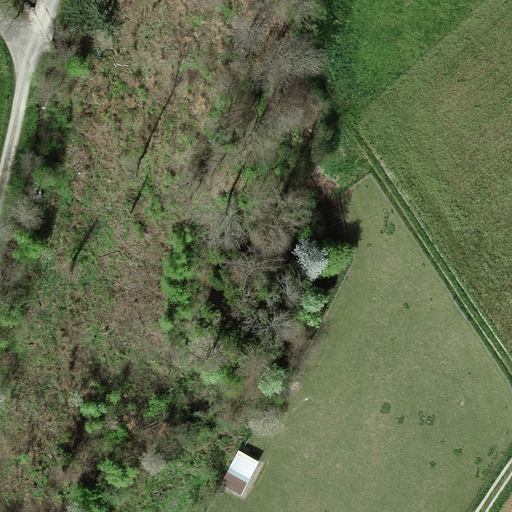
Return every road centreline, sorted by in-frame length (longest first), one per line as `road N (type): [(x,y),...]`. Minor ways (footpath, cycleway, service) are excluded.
road 1 (track): [(511,365),(346,125)]
road 2 (track): [(0,208),(29,71)]
